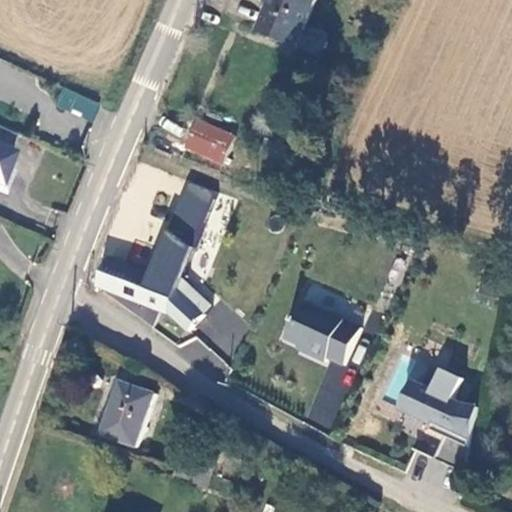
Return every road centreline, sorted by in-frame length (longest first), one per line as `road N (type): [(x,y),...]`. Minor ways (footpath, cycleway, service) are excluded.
road 1 (unclassified): [(447,511),(353,471),(58,295)]
road 2 (tertiary): [(183,0),(58,295)]
road 3 (tertiary): [(58,295),(0,470)]
